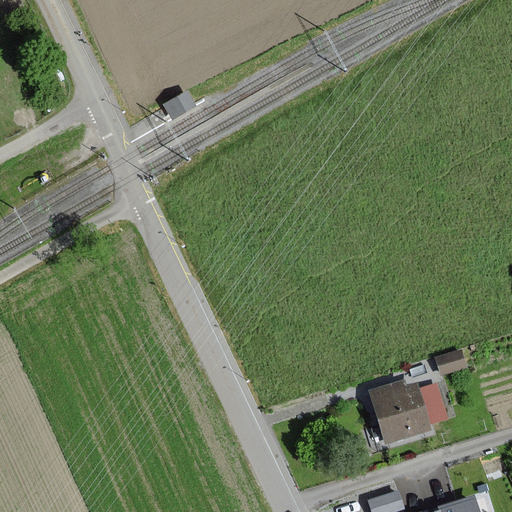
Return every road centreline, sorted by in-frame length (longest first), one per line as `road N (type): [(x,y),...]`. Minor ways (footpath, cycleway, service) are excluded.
road 1 (unclassified): [(49,0),(286,505)]
road 2 (residential): [(286,505),(511,437)]
